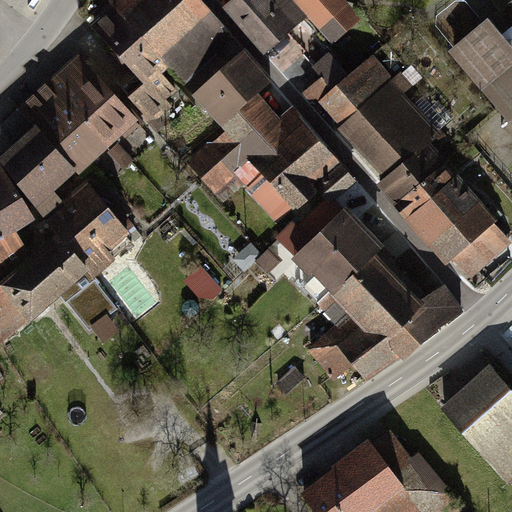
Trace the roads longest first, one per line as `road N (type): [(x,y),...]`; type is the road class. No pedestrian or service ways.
road 1 (residential): [(217,0),(485,316)]
road 2 (secondary): [(199,511),(477,322)]
